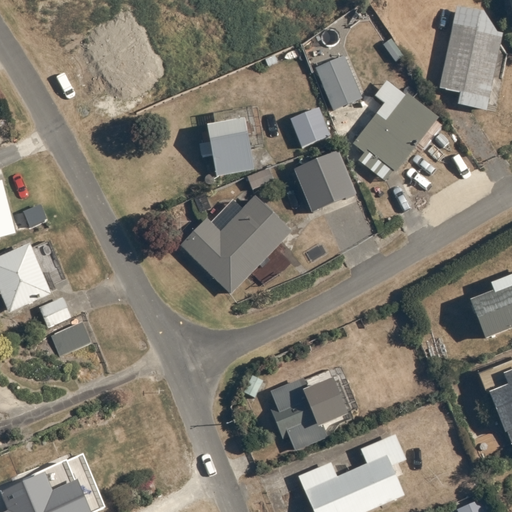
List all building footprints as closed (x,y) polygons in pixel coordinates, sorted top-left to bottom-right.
[(488,114),(504,36),(498,34),(485,15),(458,9),(440,91),(461,95),(459,108),(488,114)] [(405,57),(393,40),(384,46),(396,63),(405,57)] [(279,64),(276,57),(266,61),(269,68),(279,64)] [(364,100),(345,58),(316,70),(334,112),(364,100)] [(397,175),(440,120),(408,95),(387,122),(378,116),(354,146),(365,155),(359,163),(386,184),(395,173),(397,175)] [(321,110),(292,120),(302,149),(332,138),(321,110)] [(255,172),(246,123),(208,129),(210,145),(201,146),(203,159),(213,157),(218,179),(255,172)] [(358,197),(339,154),(295,172),(313,215),(358,197)] [(254,191),(275,183),(270,170),(249,179),(254,191)] [(0,240),(18,235),(5,181),(0,182),(0,241),(1,241),(0,240)] [(293,234),(255,199),(243,211),(234,202),(212,224),(208,221),(182,248),(231,298),(293,234)] [(32,244),(0,258),(0,291),(10,315),(54,295),(32,244)] [(485,343),(511,331),(511,277),(490,286),(493,294),(469,303),(485,343)] [(73,319),(64,299),(38,310),(48,331),(73,319)] [(94,343),(84,323),(52,337),(60,358),(94,343)] [(511,373),(502,378),(506,388),(488,396),(505,436),(508,434),(511,443),(511,373)] [(336,380),(308,391),(304,380),(271,393),(278,408),(271,411),(283,442),(290,439),(296,453),(328,440),(324,428),(351,416),(336,380)] [(332,464),(300,478),(314,511),(371,511),(407,497),(394,468),(409,461),(397,435),(362,451),(369,466),(338,478),(332,464)] [(48,474),(5,493),(12,511),(74,511),(66,490),(56,494),(48,474)] [(486,511),(482,501),(458,511),(457,511),(486,511)]
